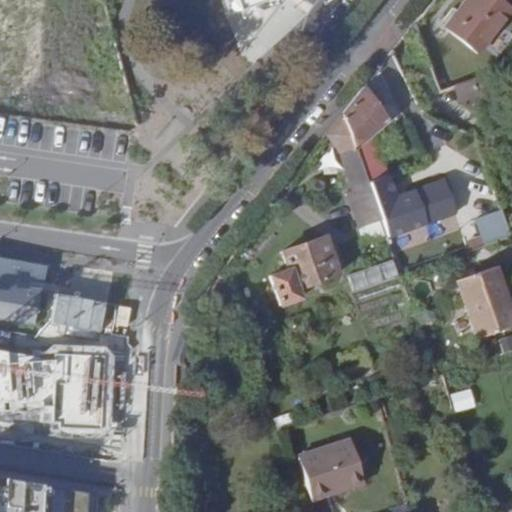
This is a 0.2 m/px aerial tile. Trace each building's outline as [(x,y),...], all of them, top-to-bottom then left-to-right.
[(0,0),(0,94),(11,95),(13,0),(0,0)] [(230,0),(235,11),(272,0),(230,0)] [(499,0),(464,0),(444,26),(477,51),(511,9),(499,0)] [(389,121),(364,86),(341,115),(353,151),(389,121)] [(353,151),(341,115),(326,134),(341,157),(353,189),(346,191),(359,228),(379,221),(368,191),(356,157),(353,151)] [(379,150),(356,157),(368,191),(379,221),(380,223),(392,256),(400,278),(510,238),(502,214),(454,229),(441,188),(412,196),(407,181),(390,187),(379,150)] [(267,275),(278,306),(298,298),(295,289),(335,275),(322,236),(280,252),(284,269),(267,275)] [(349,293),(394,278),(388,260),(343,275),(349,293)] [(39,268),(0,261),(0,320),(30,327),(39,268)] [(511,318),(494,269),(461,281),(482,338),(511,327),(511,318)] [(53,357),(0,347),(0,418),(51,426),(104,428),(106,355),(53,357)] [(451,414),(472,407),(466,389),(446,396),(451,414)] [(310,503),(327,498),(325,491),(361,480),(349,443),(295,460),(310,503)] [(0,477),(0,511),(95,511),(96,496),(0,477)] [(325,491),(327,498),(363,487),(361,480),(325,491)]
